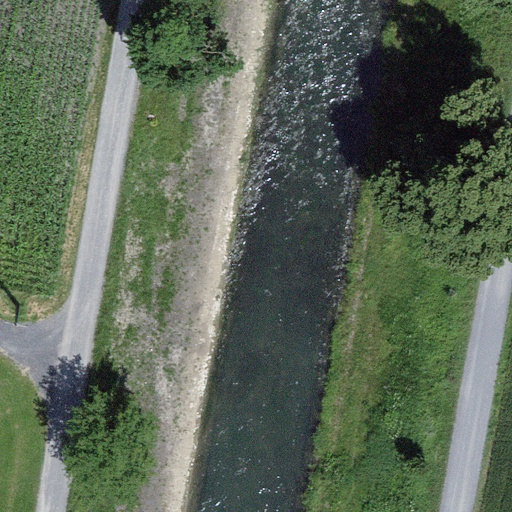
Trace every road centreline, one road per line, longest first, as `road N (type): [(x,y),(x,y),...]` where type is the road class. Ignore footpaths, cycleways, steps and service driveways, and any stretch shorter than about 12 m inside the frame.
road 1 (track): [(144,0),(50,511)]
road 2 (track): [(456,511),(511,197)]
